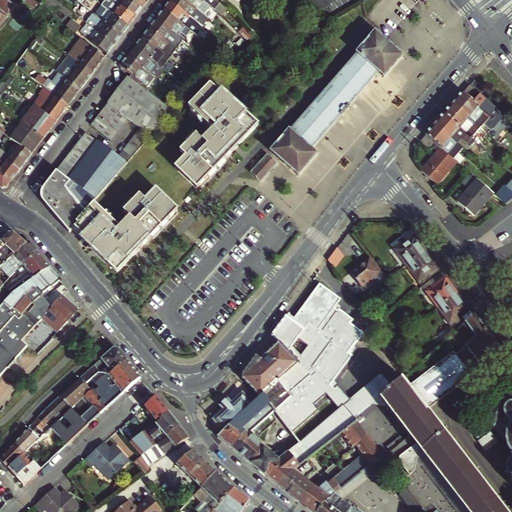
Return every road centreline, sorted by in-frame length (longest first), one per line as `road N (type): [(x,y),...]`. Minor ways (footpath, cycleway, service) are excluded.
road 1 (residential): [(8,206),(161,0)]
road 2 (residential): [(162,375),(24,499)]
road 3 (residential): [(511,368),(448,418),(511,499)]
road 4 (residential): [(128,327),(0,453)]
road 5 (tertiary): [(8,206),(45,229),(128,327)]
road 6 (residential): [(376,160),(489,34)]
road 7 (tertiary): [(188,387),(195,420),(216,450),(289,511)]
road 8 (residential): [(281,282),(376,160)]
road 9 (residential): [(188,387),(220,374),(281,282)]
road 10 (residential): [(459,262),(376,160)]
road 11 (residential): [(281,282),(209,360),(189,369)]
